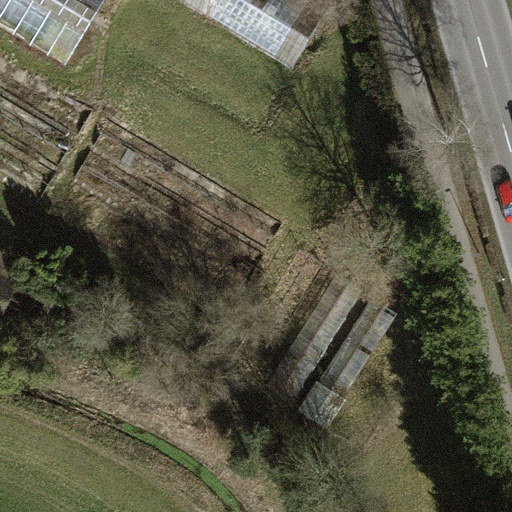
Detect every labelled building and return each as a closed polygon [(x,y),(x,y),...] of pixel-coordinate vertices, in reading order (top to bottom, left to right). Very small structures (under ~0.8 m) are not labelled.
[(128,0),(0,0),(0,24),(83,75),(128,0)] [(344,24),(303,0),(169,0),(308,84),(344,24)] [(101,158),(269,265),(289,235),(121,128),(101,158)] [(35,270),(0,252),(0,325),(6,328),(35,270)] [(345,282),(276,393),(303,410),(372,299),(345,282)] [(408,322),(380,305),(309,419),(337,436),(408,322)]
